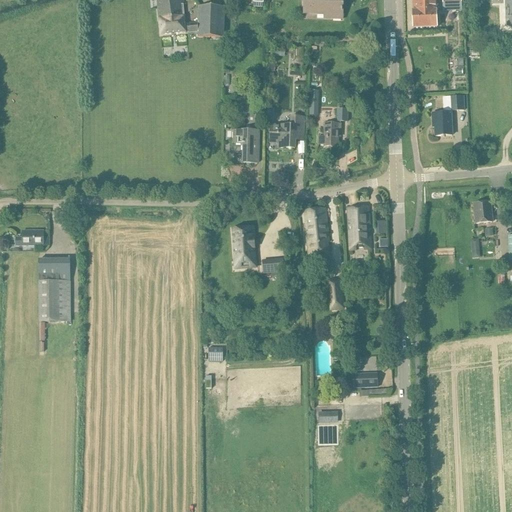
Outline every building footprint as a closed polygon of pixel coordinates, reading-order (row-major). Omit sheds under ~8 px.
[(156,0),(160,35),(186,33),(183,0),(156,0)] [(330,19),(343,19),(342,0),(303,0),(304,13),(330,13),(330,19)] [(412,11),(413,29),(437,27),(436,9),(438,9),(437,0),(411,0),(412,11)] [(461,0),(442,0),(443,9),(461,9),(461,0)] [(197,37),(224,38),(225,7),(198,6),(198,23),(187,24),(188,33),(197,33),(197,37)] [(239,40),(239,31),(229,31),(229,40),(239,40)] [(309,116),(318,116),(319,91),(310,91),(309,116)] [(464,111),(464,96),(449,97),(450,112),(464,111)] [(324,146),(337,147),(338,142),(339,142),(340,124),(340,122),(348,123),(349,110),(337,109),(336,122),(337,122),(337,124),(325,123),(324,137),(318,137),(317,146),(324,146)] [(435,136),(452,135),(451,112),(432,113),(432,124),(435,124),(435,136)] [(277,148),(295,149),(296,132),(303,132),(304,118),(290,117),(290,126),(270,125),(270,134),(278,135),(277,148)] [(243,163),(258,163),(258,131),(234,130),(234,142),(235,142),(235,145),(233,146),(233,151),(236,154),(243,154),(243,163)] [(493,223),(491,202),(472,204),(475,225),(493,223)] [(349,250),(371,249),(369,207),(347,208),(349,250)] [(304,211),(309,258),(327,256),(326,243),(328,243),(325,209),(304,211)] [(377,234),(387,234),(387,221),(377,221),(377,234)] [(252,229),(232,230),(236,269),(255,268),(253,249),(254,248),(254,239),(253,240),(252,229)] [(15,247),(44,247),(44,246),(49,246),(49,237),(43,237),(43,231),(22,231),(22,237),(15,237),(15,247)] [(380,249),(389,248),(388,240),(379,240),(380,249)] [(39,281),(39,323),(71,322),(70,281),(71,259),(39,259),(39,281)] [(264,275),(271,274),(269,261),(263,262),(264,275)] [(505,287),(504,269),(497,270),(498,287),(505,287)] [(341,279),(328,280),(331,308),(345,307),(341,279)] [(222,350),(209,350),(209,362),(222,362),(222,350)] [(362,356),(362,365),(374,365),(374,356),(362,356)] [(377,374),(353,375),(353,388),(378,387),(377,374)] [(337,412),(318,413),(318,423),(338,423),(337,412)]
